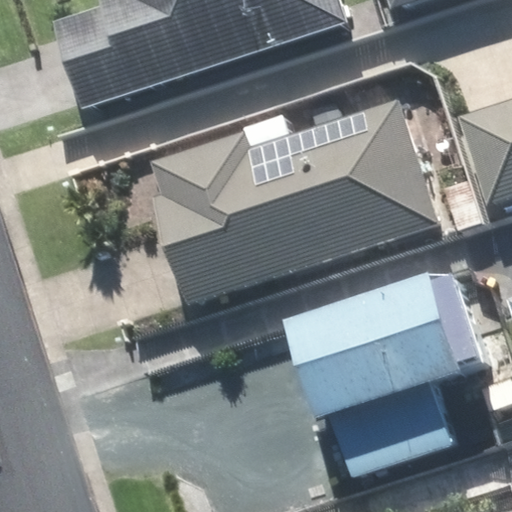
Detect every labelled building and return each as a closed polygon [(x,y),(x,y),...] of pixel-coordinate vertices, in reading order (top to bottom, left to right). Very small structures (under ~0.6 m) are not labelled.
[(209,0),(229,72),(475,0),(209,0)] [(180,202),(169,205),(203,311),(456,231),(417,108),(267,155),(260,136),(169,165),(180,202)] [(511,112),(478,123),(507,213),(511,210),(511,112)] [(483,190),(459,199),(472,239),(497,230),(483,190)] [(492,387),(489,379),(511,372),(511,361),(487,285),(465,292),(463,286),(319,331),(367,482),(468,450),(452,399),(492,387)] [(511,386),(494,391),(501,417),(511,413),(511,386)]
